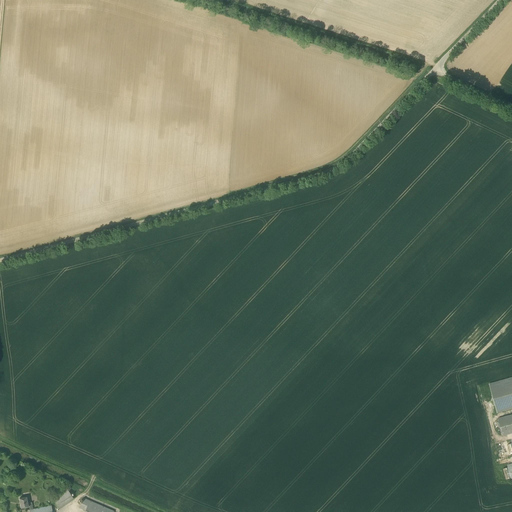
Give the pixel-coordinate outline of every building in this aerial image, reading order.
[(511,376),(489,383),(497,413),(511,408),(511,376)] [(502,435),(511,432),(511,414),(498,419),(502,435)] [(59,509),(74,499),(67,489),(52,499),(59,509)] [(27,503),(26,497),(19,498),(21,507),(29,506),(30,510),(28,510),(28,511),(52,511),(51,505),(32,509),(31,502),(27,503)] [(113,511),(114,511),(83,498),(79,508),(85,510),(83,511),(113,511)]
